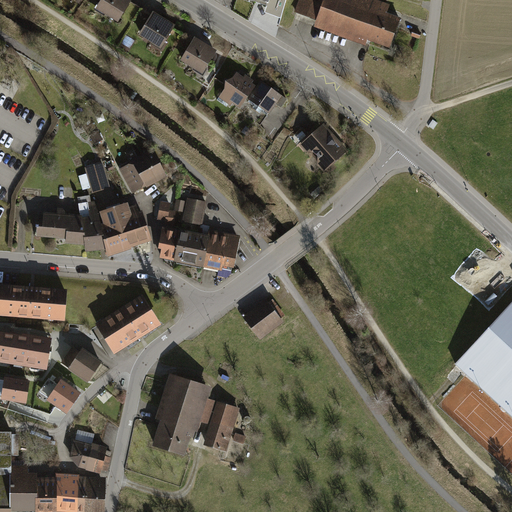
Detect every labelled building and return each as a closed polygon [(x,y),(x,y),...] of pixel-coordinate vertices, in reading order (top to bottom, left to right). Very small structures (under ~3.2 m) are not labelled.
[(135,0),(103,0),(99,8),(122,22),(135,0)] [(369,0),(301,0),(300,1),(296,14),(318,23),(315,31),(365,49),(366,44),(389,52),(400,22),(387,17),(390,7),(369,0)] [(285,6),(273,3),(269,17),(281,20),(285,6)] [(178,26),(157,13),(142,36),(163,50),(178,26)] [(422,37),(413,33),(410,40),(419,43),(422,37)] [(216,55),(194,42),(180,66),(202,79),(216,55)] [(256,89),(237,76),(218,103),(237,116),(246,103),(256,89)] [(282,100),(259,84),(256,89),(246,103),(268,119),(282,100)] [(438,123),(433,119),(428,126),(434,129),(438,123)] [(345,152),(323,127),(305,143),(327,168),(345,152)] [(95,132),(90,135),(94,143),(99,140),(95,132)] [(142,157),(155,182),(165,177),(155,159),(163,155),(155,148),(141,156),(142,157)] [(155,182),(142,157),(118,169),(130,194),(155,182)] [(84,169),(85,173),(97,169),(98,174),(95,175),(100,190),(108,188),(101,163),(84,169)] [(98,174),(97,169),(85,173),(91,193),(100,190),(95,175),(98,174)] [(85,254),(106,251),(103,241),(99,214),(97,201),(90,202),(90,196),(77,198),(80,216),(84,247),(85,254)] [(207,203),(189,200),(185,222),(203,226),(207,203)] [(186,202),(178,201),(176,211),(184,213),(186,202)] [(128,204),(99,214),(103,241),(106,251),(108,258),(132,251),(132,249),(152,242),(143,212),(139,213),(137,205),(129,208),(128,204)] [(171,205),(162,204),(159,222),(166,223),(167,219),(169,219),(170,213),(171,205)] [(36,239),(66,241),(68,216),(65,216),(66,210),(57,209),(57,215),(43,214),(43,218),(36,218),(35,229),(37,229),(36,239)] [(176,213),(170,213),(169,219),(167,219),(166,223),(165,226),(176,226),(176,213)] [(84,247),(80,216),(68,216),(66,241),(66,245),(84,247)] [(181,231),(163,228),(159,250),(162,251),(160,260),(175,263),(181,231)] [(210,237),(181,231),(175,263),(223,272),(223,268),(235,271),(242,235),(212,230),(210,237)] [(65,292),(0,286),(0,315),(63,320),(65,292)] [(160,325),(143,297),(99,325),(116,352),(160,325)] [(269,304),(266,301),(243,318),(261,342),(284,324),(281,320),(286,316),(274,300),(269,304)] [(511,301),(455,364),(511,415),(511,301)] [(0,362),(13,365),(18,336),(4,334),(0,357),(0,362)] [(18,336),(13,365),(47,370),(51,342),(18,336)] [(89,383),(103,362),(84,349),(83,351),(75,345),(64,362),(74,368),(72,371),(89,383)] [(214,388),(171,375),(157,420),(163,422),(155,448),(187,458),(193,439),(195,440),(198,433),(200,434),(203,423),(208,425),(209,425),(217,402),(215,401),(211,400),(214,388)] [(28,404),(31,384),(6,380),(3,400),(28,404)] [(68,412),(80,394),(61,381),(58,385),(50,380),(43,389),(51,394),(48,398),(68,412)] [(241,409),(219,402),(205,446),(227,453),(241,409)] [(0,511),(11,511),(37,511),(37,476),(37,472),(30,472),(30,464),(11,464),(11,431),(0,430),(0,511)] [(247,437),(236,433),(234,442),(245,445),(247,437)] [(103,475),(109,448),(95,443),(94,447),(75,442),(71,459),(80,468),(103,475)] [(80,511),(80,478),(80,472),(58,472),(58,476),(57,511),(80,511)] [(57,511),(58,476),(37,476),(37,511),(46,511),(57,511)] [(93,478),(92,511),(103,511),(104,478),(93,478)]
